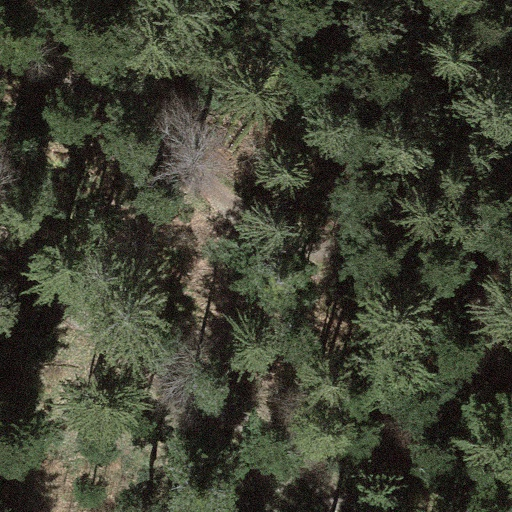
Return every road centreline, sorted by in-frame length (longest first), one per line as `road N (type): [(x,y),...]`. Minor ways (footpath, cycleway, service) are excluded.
road 1 (track): [(0,68),(511,333)]
road 2 (track): [(355,511),(50,254),(0,199)]
